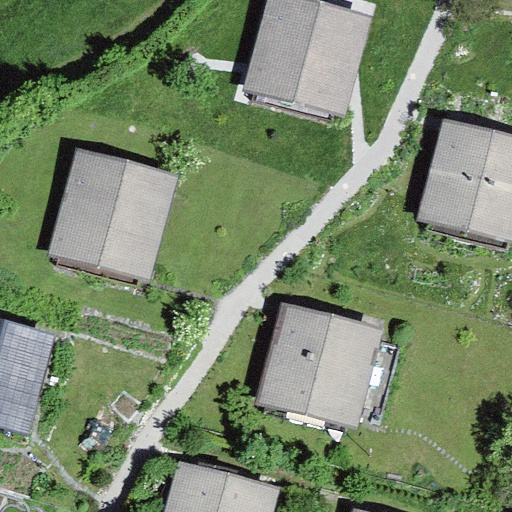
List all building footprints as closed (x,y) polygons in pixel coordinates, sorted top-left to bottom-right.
[(371,15),(310,0),(267,0),(244,90),(345,116),(371,15)] [(511,144),(443,126),(419,217),(511,241),(511,144)] [(177,180),(69,153),(43,257),(150,284),(177,180)] [(286,301),(258,400),(358,428),(386,330),(286,301)] [(57,338),(0,324),(0,427),(32,436),(57,338)] [(268,511),(273,490),(177,469),(167,511),(268,511)]
